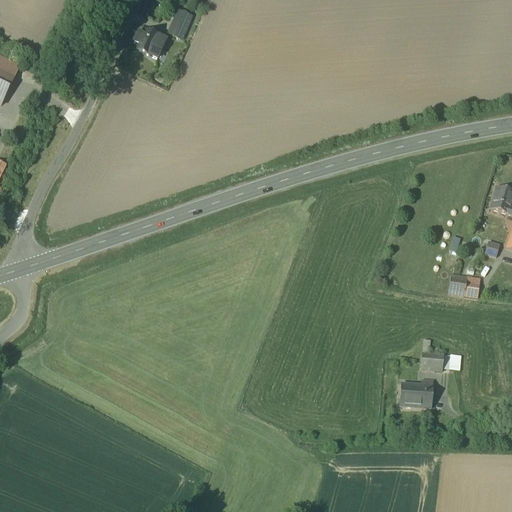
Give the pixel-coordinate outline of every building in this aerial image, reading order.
[(191,19),(178,14),(169,36),(182,41),(191,19)] [(165,43),(144,34),(136,52),(153,60),(157,52),(160,54),(165,43)] [(0,106),(1,107),(0,107),(1,107),(6,98),(5,98),(9,89),(10,90),(14,80),(13,80),(5,76),(5,75),(4,75),(0,73),(0,106)] [(511,203),(511,194),(497,190),(490,213),(511,219),(511,212),(510,211),(511,203)] [(455,238),(450,252),(458,255),(462,240),(455,238)] [(488,244),(485,256),(496,259),(499,247),(488,244)] [(448,297),(464,299),(465,290),(466,283),(450,281),(448,297)] [(465,290),(464,299),(478,301),(479,292),(465,290)] [(444,358),(422,356),(420,372),(442,374),(444,358)] [(421,388),(401,387),(399,408),(431,410),(433,383),(421,382),(421,388)]
